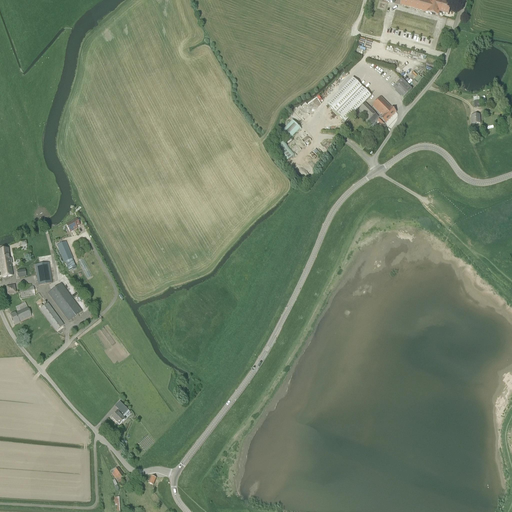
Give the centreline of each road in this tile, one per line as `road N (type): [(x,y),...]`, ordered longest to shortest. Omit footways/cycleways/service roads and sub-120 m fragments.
road 1 (tertiary): [(174,474),(268,347),(336,205),(377,171)]
road 2 (track): [(260,141),(283,105),(345,57),(355,33),(428,50),(443,21),(456,25)]
road 3 (unclassified): [(174,474),(130,469),(18,344),(0,309)]
road 4 (unclassified): [(377,171),(371,163),(378,151),(446,61),(463,0)]
road 5 (tertiary): [(377,171),(426,146),(474,183),(511,175)]
